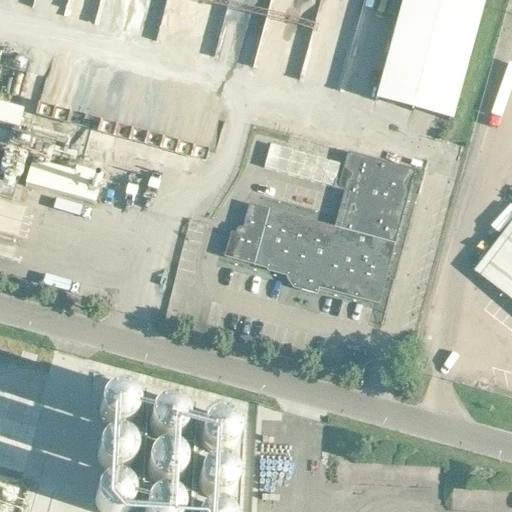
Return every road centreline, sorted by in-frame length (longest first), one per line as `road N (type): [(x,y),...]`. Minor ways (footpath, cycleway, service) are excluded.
road 1 (unclassified): [(511,448),(0,310)]
road 2 (unknown): [(0,16),(254,92)]
road 3 (unknown): [(254,92),(221,168),(121,258)]
road 4 (unknown): [(254,92),(437,155)]
